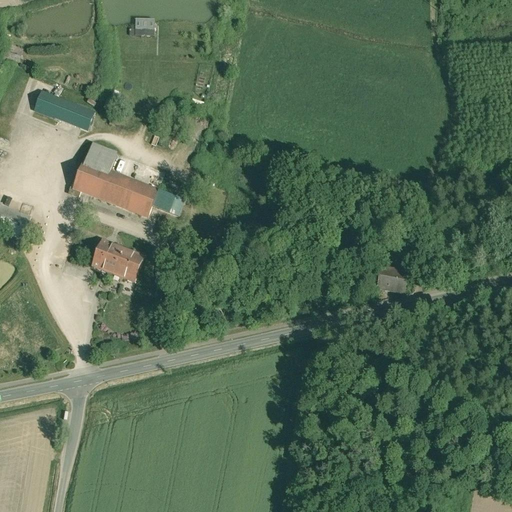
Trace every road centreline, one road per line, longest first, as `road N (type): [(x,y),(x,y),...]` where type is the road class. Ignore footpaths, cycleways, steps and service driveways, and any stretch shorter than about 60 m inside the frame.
road 1 (tertiary): [(79,383),(511,286)]
road 2 (unclassified): [(61,511),(79,383)]
